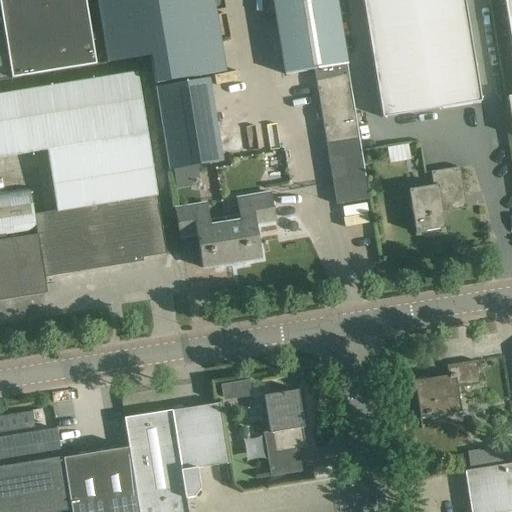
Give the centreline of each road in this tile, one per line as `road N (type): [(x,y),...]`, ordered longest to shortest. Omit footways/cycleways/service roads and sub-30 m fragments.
road 1 (unclassified): [(0,381),(346,326)]
road 2 (unclassified): [(377,511),(346,326)]
road 3 (unclassified): [(346,326),(511,299)]
